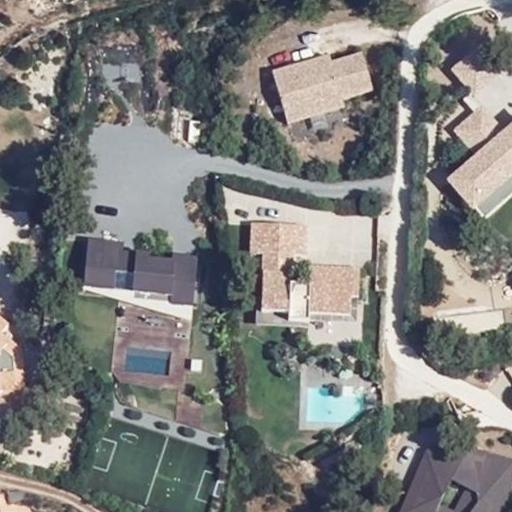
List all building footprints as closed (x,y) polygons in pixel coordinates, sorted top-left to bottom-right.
[(329,56),(272,73),(288,125),(345,110),(343,101),(371,93),(360,56),(332,64),(329,56)] [(511,125),(494,140),(511,159),(511,125)] [(306,225),(247,224),(247,255),(259,255),(258,314),(286,314),(286,323),(310,324),(310,316),(351,317),(351,299),(360,299),(360,269),(310,266),(310,284),(292,283),(292,255),(305,255),(306,225)] [(79,292),(192,305),(198,259),(122,249),(123,243),(86,238),(79,292)] [(0,317),(0,419),(27,419),(27,412),(46,412),(45,388),(24,389),(24,370),(3,353),(8,347),(0,340),(0,324),(4,320),(0,317)] [(511,481),(511,457),(464,442),(453,461),(424,448),(396,511),(511,511),(511,500),(508,497),(511,481)]
